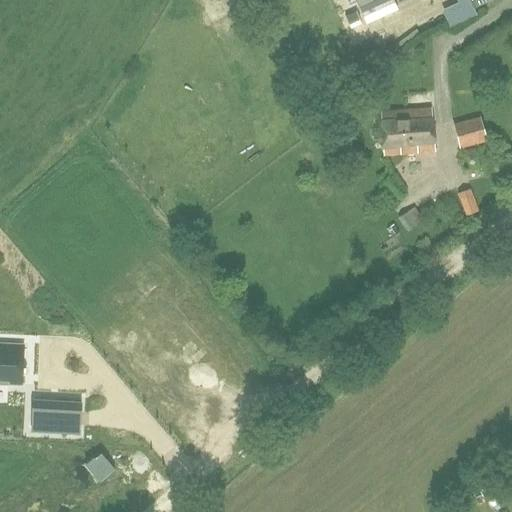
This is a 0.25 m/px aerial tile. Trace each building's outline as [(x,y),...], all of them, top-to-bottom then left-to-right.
[(410,0),(379,16),(385,27),(419,9),(413,0),(410,0)] [(468,0),(473,9),(492,0),(468,0)] [(384,157),(435,154),(432,110),(381,113),(384,157)] [(460,148),(487,141),(481,118),(454,125),(460,148)] [(393,203),(407,193),(395,177),(381,186),(393,203)] [(466,217),(479,212),(470,189),(457,194),(466,217)] [(407,233),(420,226),(410,211),(397,218),(407,233)] [(0,384),(22,385),(24,346),(0,344),(0,384)] [(82,399),(33,398),(32,430),(81,432),(82,399)] [(101,452),(87,463),(100,479),(114,468),(101,452)]
